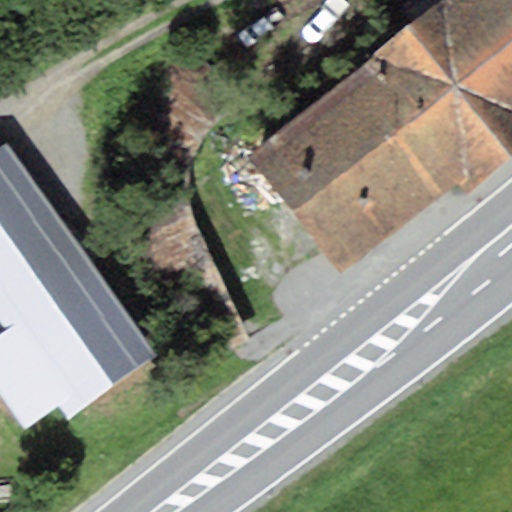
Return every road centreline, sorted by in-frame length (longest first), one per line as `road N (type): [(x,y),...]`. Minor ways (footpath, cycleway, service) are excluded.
road 1 (primary): [(511,239),(163,511)]
road 2 (track): [(174,0),(0,97)]
